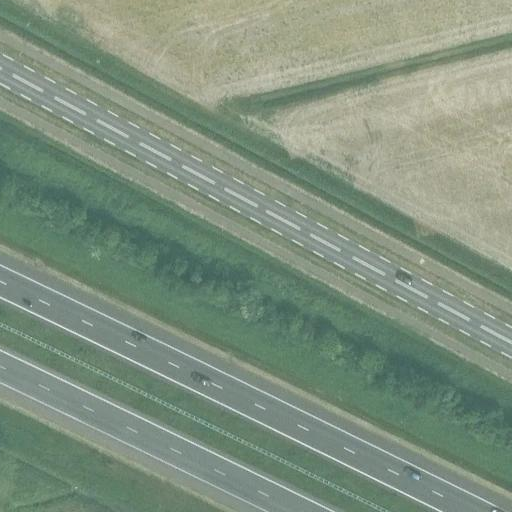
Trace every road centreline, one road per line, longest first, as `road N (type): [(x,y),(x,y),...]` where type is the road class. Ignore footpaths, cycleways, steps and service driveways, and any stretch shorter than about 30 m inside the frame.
road 1 (primary): [(511,336),(0,60)]
road 2 (motorway): [(484,511),(0,283)]
road 3 (motorway): [(0,363),(305,511)]
